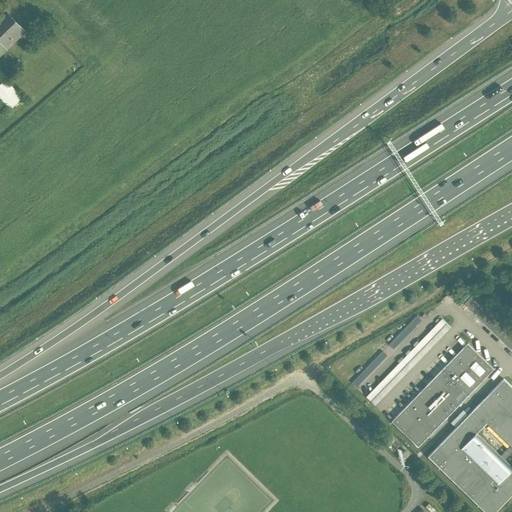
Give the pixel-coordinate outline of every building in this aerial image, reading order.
[(25,31),(5,10),(4,10),(3,10),(4,10),(0,13),(0,56),(7,49),(7,50),(8,49),(25,32),(26,31),(25,31)] [(511,326),(476,293),(465,304),(511,349),(511,326)] [(416,316),(388,344),(393,350),(421,321),(416,316)] [(441,320),(365,399),(374,407),(450,328),(441,320)] [(418,447),(494,369),(467,343),(391,421),(418,447)] [(382,352),(351,383),(357,388),(387,357),(382,352)] [(511,386),(504,379),(437,447),(428,457),(484,511),(495,511),(511,494),(511,386)] [(388,447),(395,440),(391,436),(384,443),(388,447)] [(403,462),(410,455),(405,450),(398,457),(403,462)]
